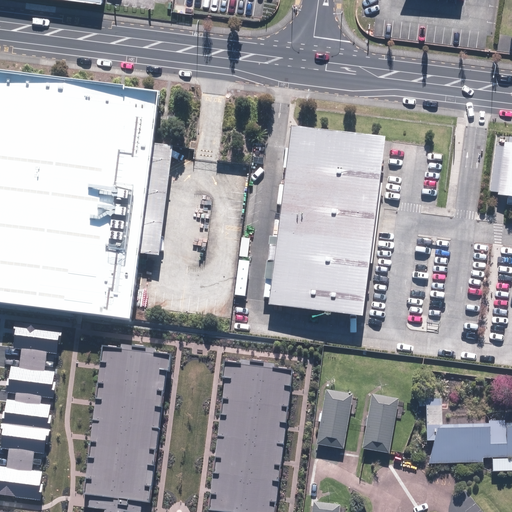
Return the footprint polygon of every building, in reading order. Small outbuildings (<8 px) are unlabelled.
[(149,89),(0,70),(0,300),(120,315),(128,251),(153,254),(167,141),(142,138),(149,89)] [(291,124),(269,303),(363,315),(377,202),(385,136),(291,124)] [(511,140),(502,139),(495,197),(499,198),(511,199),(511,140)] [(61,359),(66,327),(7,318),(2,351),(23,355),(20,372),(10,371),(0,434),(0,452),(8,457),(7,468),(0,467),(0,497),(44,502),(48,474),(38,469),(40,457),(47,458),(55,405),(46,404),(46,403),(59,405),(64,371),(48,369),(49,357),(61,359)] [(166,355),(101,347),(99,367),(95,403),(91,438),(86,475),(84,494),(89,494),(89,501),(88,506),(107,508),(106,511),(143,511),(144,510),(144,503),(149,503),(166,355)] [(210,421),(220,366),(187,360),(184,380),(190,381),(184,416),(210,421)] [(273,511),(290,374),(227,366),(225,383),(220,420),(216,455),(212,491),(209,511),(213,511),(273,511)] [(353,394),(327,390),(317,444),(344,449),(353,394)] [(399,399),(372,394),(363,449),(390,453),(399,399)] [(434,441),(429,464),(482,463),(482,459),(492,458),(492,472),(511,471),(511,423),(505,423),(504,421),(489,421),(488,424),(442,426),(442,399),(426,399),(427,441),(434,441)] [(182,511),(185,460),(155,458),(154,479),(159,480),(157,511),(182,511)] [(339,511),(340,505),(313,501),(312,511),(339,511)]
